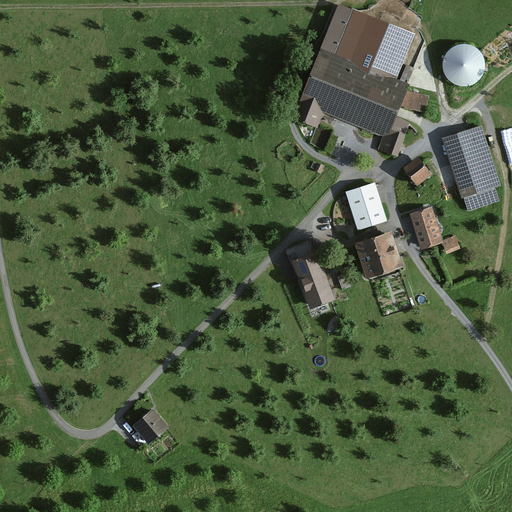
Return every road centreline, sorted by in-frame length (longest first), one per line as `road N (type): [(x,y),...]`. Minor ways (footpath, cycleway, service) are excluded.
road 1 (track): [(362,0),(0,6)]
road 2 (track): [(348,2),(319,33),(287,98),(302,142),(349,174)]
road 3 (track): [(409,250),(511,384)]
road 4 (track): [(383,170),(511,71)]
road 5 (track): [(449,123),(426,30),(384,0)]
